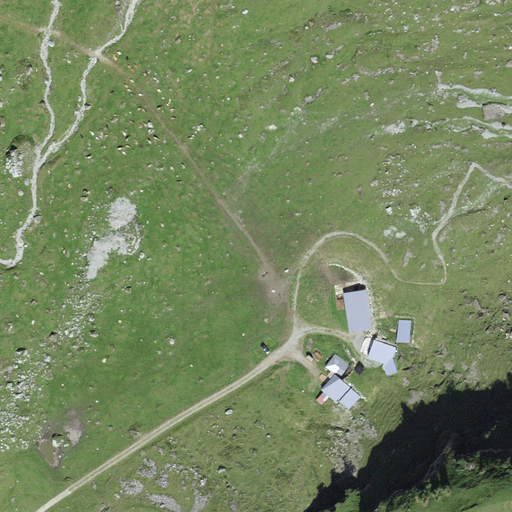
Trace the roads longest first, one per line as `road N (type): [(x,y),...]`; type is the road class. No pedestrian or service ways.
road 1 (track): [(291,302),(128,75),(57,32),(0,16)]
road 2 (track): [(39,511),(252,376),(302,333)]
